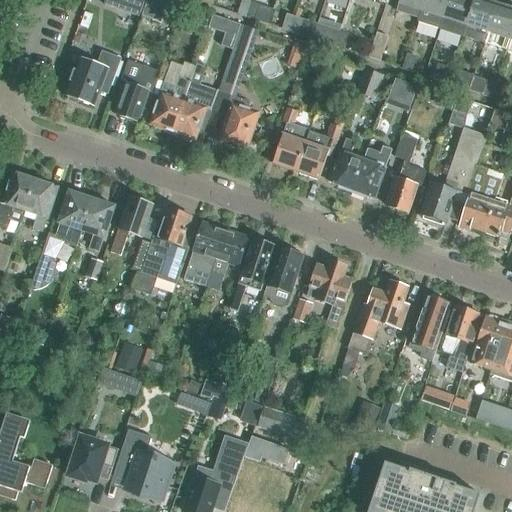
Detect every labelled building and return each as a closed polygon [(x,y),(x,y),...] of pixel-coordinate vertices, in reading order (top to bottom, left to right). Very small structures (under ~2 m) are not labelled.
[(119,0),(143,8),(145,0),(119,0)] [(148,0),(142,18),(161,24),(168,4),(156,0),(148,0)] [(246,20),(251,3),(241,0),(240,0),(235,16),(246,20)] [(418,21),(424,0),(399,0),(398,5),(396,13),(418,21)] [(424,0),(421,13),(418,21),(417,24),(439,31),(449,0),(424,0)] [(461,38),(473,0),(449,0),(439,31),(461,38)] [(484,45),(496,6),(494,6),(496,2),(489,0),(486,0),(485,3),(476,0),(473,0),(461,38),(484,45)] [(260,6),(251,3),(246,20),(254,23),(260,6)] [(506,53),(511,33),(511,11),(496,6),(484,45),(506,53)] [(210,18),(191,11),(184,31),(204,37),(210,18)] [(290,34),(295,18),(286,15),(281,31),(290,34)] [(213,18),(209,30),(225,35),(221,47),(233,51),(237,40),(238,37),(241,28),(232,25),(213,18)] [(303,20),(295,18),(290,34),(297,37),(303,20)] [(334,49),(340,32),(332,30),(326,46),(334,49)] [(347,35),(340,32),(334,49),(342,52),(347,35)] [(377,34),(369,59),(380,63),(389,38),(377,34)] [(233,51),(219,91),(236,97),(254,45),(237,40),(233,51)] [(316,52),(308,49),(304,60),(312,63),(316,52)] [(78,59),(64,96),(68,98),(69,102),(75,104),(79,102),(94,107),(99,92),(107,95),(121,60),(102,53),(97,66),(78,59)] [(408,54),(402,72),(410,74),(416,57),(408,54)] [(124,88),(115,115),(118,116),(119,119),(124,121),(127,120),(137,123),(148,94),(152,96),(160,73),(127,62),(119,86),(124,88)] [(430,81),(446,86),(452,69),(436,64),(430,81)] [(383,75),(365,69),(356,94),(374,100),(383,75)] [(474,76),(452,69),(446,86),(468,94),(474,76)] [(189,88),(172,135),(195,143),(206,111),(211,113),(218,94),(199,88),(204,75),(194,72),(189,88)] [(389,102),(410,109),(418,88),(397,81),(389,102)] [(481,98),(491,101),(496,84),(487,81),(481,98)] [(496,84),(491,101),(498,104),(504,86),(496,84)] [(150,127),(172,135),(189,88),(179,85),(175,94),(163,89),(160,99),(150,127)] [(251,109),(245,107),(247,101),(236,97),(233,104),(231,103),(225,119),(228,120),(220,144),(247,153),(260,114),(250,111),(251,109)] [(472,104),(458,99),(454,112),(467,116),(472,104)] [(282,122),(287,124),(273,165),(296,173),(306,145),(310,133),(293,127),(298,114),(286,110),(282,122)] [(509,116),(493,111),(489,125),(505,130),(509,116)] [(310,133),(306,145),(296,173),(319,181),(327,158),(331,159),(346,119),(337,115),(333,127),(330,125),(325,139),(310,133)] [(468,194),(488,138),(488,137),(465,130),(445,189),(432,185),(422,215),(446,224),(458,190),(468,194)] [(387,207),(410,215),(419,188),(422,189),(427,173),(409,167),(417,141),(402,136),(395,157),(406,161),(399,181),(396,180),(387,207)] [(488,138),(468,194),(472,195),(464,218),(472,221),(469,230),(484,235),(495,203),(503,181),(488,176),(490,172),(477,167),(488,138)] [(330,185),(353,192),(364,161),(350,156),(355,143),(346,140),(330,185)] [(353,192),(375,200),(392,151),(383,148),(380,155),(367,151),(364,161),(353,192)] [(0,224),(7,227),(9,222),(21,225),(25,213),(35,182),(11,175),(1,205),(2,205),(0,210),(0,224)] [(43,234),(47,220),(48,220),(58,190),(35,182),(25,213),(37,217),(33,228),(35,228),(34,231),(43,234)] [(511,191),(506,207),(495,203),(484,235),(500,240),(502,232),(510,235),(511,230),(511,191)] [(55,268),(54,261),(63,245),(76,249),(81,234),(92,200),(69,193),(58,226),(59,226),(55,236),(48,234),(30,290),(33,292),(39,291),(43,289),(47,287),(51,283),(53,278),(55,272),(55,268)] [(121,257),(128,235),(141,239),(153,207),(130,198),(118,231),(117,231),(110,253),(121,257)] [(99,254),(103,241),(104,241),(115,208),(92,200),(81,234),(93,237),(88,251),(99,254)] [(167,210),(157,238),(154,237),(141,275),(176,287),(189,249),(182,248),(191,219),(167,210)] [(183,281),(206,289),(225,231),(203,224),(192,254),(183,281)] [(225,231),(206,289),(219,293),(228,266),(238,270),(248,239),(225,231)] [(129,268),(141,272),(150,245),(139,241),(129,268)] [(253,241),(242,270),(237,286),(260,294),(266,278),(276,247),(253,241)] [(0,271),(4,273),(12,249),(0,245),(0,271)] [(303,257),(280,250),(266,290),(263,299),(270,301),(273,307),(281,310),(286,308),(303,257)] [(95,282),(101,264),(91,261),(85,279),(95,282)] [(337,302),(344,304),(346,305),(354,281),(344,278),(347,268),(329,262),(326,270),(317,266),(310,290),(319,293),(317,302),(335,308),(337,302)] [(367,356),(372,342),(373,342),(380,325),(400,332),(410,306),(403,304),(408,289),(390,283),(386,295),(373,290),(367,306),(364,305),(353,335),(348,350),(367,356)] [(434,299),(429,298),(425,312),(423,311),(417,328),(416,328),(410,343),(424,348),(420,358),(427,360),(425,365),(430,367),(450,313),(446,311),(448,304),(445,303),(444,300),(437,298),(434,299)] [(308,323),(314,303),(303,299),(296,319),(308,323)] [(447,338),(459,342),(454,358),(450,357),(446,368),(463,374),(470,352),(472,346),(480,316),(469,312),(470,309),(460,306),(459,308),(456,307),(447,338)] [(0,319),(0,333),(12,338),(17,322),(1,317),(0,319)] [(482,368),(492,372),(507,325),(498,322),(498,319),(491,317),(488,319),(485,318),(469,364),(482,368)] [(492,372),(491,376),(511,383),(511,326),(507,325),(492,372)] [(29,346),(41,350),(47,331),(35,328),(29,346)] [(51,345),(45,343),(43,352),(48,354),(51,345)] [(115,374),(130,380),(141,352),(125,346),(115,374)] [(136,381),(141,382),(152,353),(147,351),(136,381)] [(275,362),(260,357),(245,398),(260,404),(275,362)] [(145,375),(158,380),(162,367),(150,362),(145,375)] [(101,370),(95,385),(112,391),(117,376),(101,370)] [(191,383),(187,392),(197,396),(201,387),(191,383)] [(205,383),(200,399),(211,403),(212,399),(216,387),(205,383)] [(449,412),(450,410),(453,399),(425,389),(421,401),(420,402),(449,412)] [(210,405),(205,417),(218,421),(224,404),(212,399),(211,403),(210,405)] [(450,410),(449,412),(465,417),(466,416),(469,405),(453,399),(450,410)] [(199,400),(194,413),(205,417),(210,405),(199,400)] [(262,408),(247,402),(239,422),(255,428),(262,408)] [(352,431),(368,437),(379,411),(363,404),(352,431)] [(262,408),(255,427),(290,438),(296,420),(262,408)] [(497,409),(492,424),(501,427),(506,412),(497,409)] [(511,414),(506,412),(501,427),(502,427),(511,430),(511,414)] [(53,468),(34,462),(32,467),(31,470),(25,468),(11,463),(15,454),(16,454),(18,451),(25,428),(0,419),(0,448),(1,449),(0,450),(0,496),(16,502),(22,483),(45,491),(53,468)] [(129,433),(114,478),(128,483),(125,491),(161,502),(173,466),(145,457),(151,440),(129,433)] [(81,439),(69,477),(85,482),(86,480),(95,483),(101,466),(112,470),(118,451),(81,439)] [(198,467),(182,511),(211,511),(213,509),(222,511),(224,511),(246,448),(227,442),(217,474),(213,472),(198,467)] [(254,443),(248,460),(262,465),(263,461),(284,467),(288,454),(254,443)] [(351,465),(354,466),(358,468),(363,456),(355,453),(351,465)] [(384,465),(368,511),(474,511),(480,496),(455,488),(456,487),(409,471),(409,473),(384,465)]
